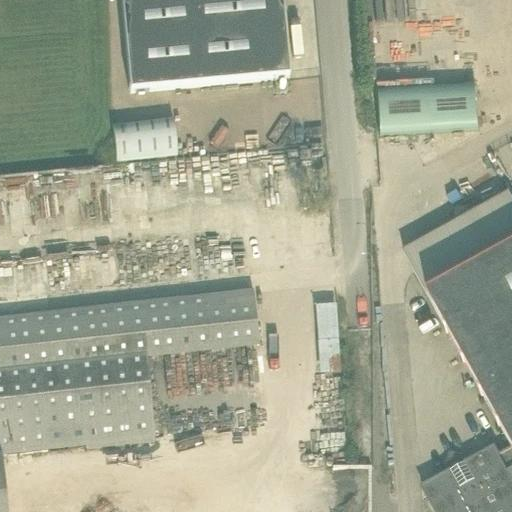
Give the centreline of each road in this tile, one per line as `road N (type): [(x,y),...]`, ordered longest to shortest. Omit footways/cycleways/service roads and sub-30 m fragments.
road 1 (unclassified): [(410,511),(384,165),(346,168)]
road 2 (unclassified): [(346,168),(331,0)]
road 3 (unclassified): [(359,321),(346,168)]
